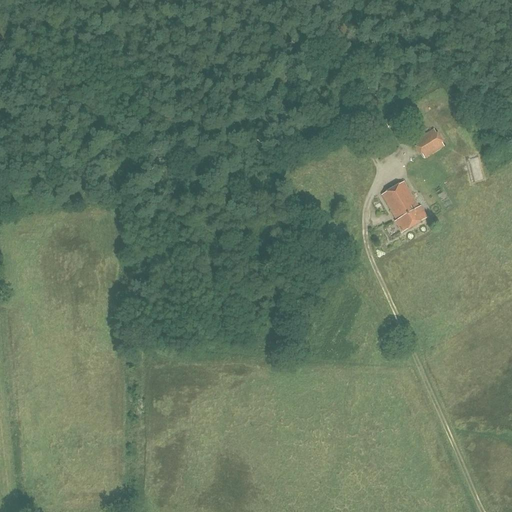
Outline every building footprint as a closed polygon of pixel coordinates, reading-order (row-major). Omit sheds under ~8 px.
[(452,104),(433,117),(436,122),(455,109),(452,104)] [(395,113),(384,120),(390,130),(401,123),(395,113)] [(443,131),(437,134),(434,130),(415,142),(425,158),(444,146),(442,142),(447,139),(443,131)] [(453,158),(460,172),(480,162),(473,148),(453,158)] [(421,206),(419,207),(403,182),(382,195),(397,220),(396,221),(403,233),(428,218),(421,206)]
